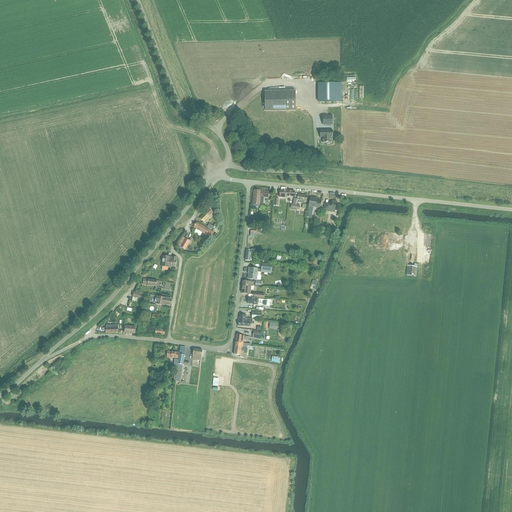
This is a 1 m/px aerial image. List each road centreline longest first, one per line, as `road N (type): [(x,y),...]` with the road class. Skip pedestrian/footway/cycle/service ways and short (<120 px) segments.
road 1 (residential): [(79,342),(120,336),(228,347),(250,182)]
road 2 (tertiary): [(511,210),(250,182)]
road 3 (unclassified): [(39,362),(111,298),(220,174)]
road 4 (tertiary): [(220,174),(229,162),(224,141),(184,111),(139,0)]
road 5 (track): [(168,340),(180,263),(173,246),(220,174)]
